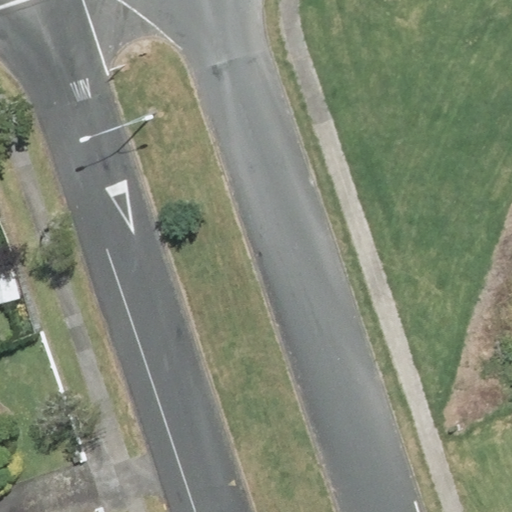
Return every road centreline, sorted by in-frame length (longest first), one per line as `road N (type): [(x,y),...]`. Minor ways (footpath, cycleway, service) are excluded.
road 1 (tertiary): [(218,0),(385,511)]
road 2 (tertiary): [(203,511),(38,0)]
